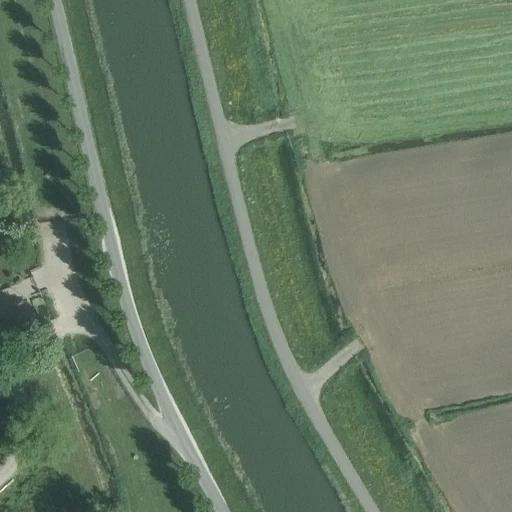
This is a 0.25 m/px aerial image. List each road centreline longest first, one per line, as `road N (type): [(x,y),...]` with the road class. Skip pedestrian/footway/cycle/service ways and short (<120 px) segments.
road 1 (unclassified): [(372,511),(276,342),(190,0)]
road 2 (unclassified): [(221,511),(156,376),(108,227),(54,0)]
